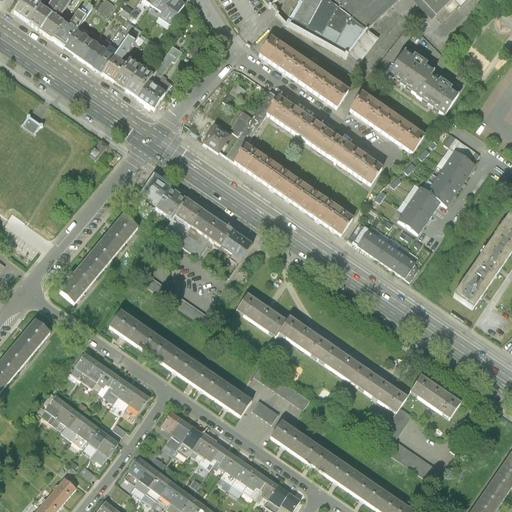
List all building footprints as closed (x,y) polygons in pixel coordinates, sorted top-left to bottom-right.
[(33,0),(21,0),(12,14),(27,24),(40,5),(33,0)] [(40,5),(27,24),(38,32),(59,0),(50,0),(45,8),(40,5)] [(67,0),(59,0),(38,32),(51,40),(64,21),(59,18),(71,2),(67,0)] [(154,0),(152,4),(150,7),(161,15),(171,0),(154,0)] [(184,8),(172,0),(171,0),(161,15),(158,20),(170,28),(184,8)] [(349,55),(366,32),(400,0),(411,0),(431,21),(453,0),(454,0),(460,6),(466,0),(260,0),(268,8),(277,0),(306,0),(298,8),(286,26),(346,60),(349,55)] [(306,0),(289,0),(298,8),(306,0)] [(64,21),(51,40),(63,49),(76,30),(92,7),(84,1),(68,24),(64,21)] [(113,7),(104,2),(97,12),(106,18),(113,7)] [(129,16),(123,11),(119,16),(126,21),(129,16)] [(76,30),(63,49),(73,56),(86,36),(76,30)] [(377,41),(366,32),(349,55),(360,63),(377,41)] [(113,55),(100,74),(112,82),(125,63),(122,60),(135,41),(127,35),(113,55)] [(86,36),(73,56),(81,61),(94,42),(86,36)] [(258,58),(273,68),(285,52),(270,41),(258,58)] [(94,42),(81,61),(91,68),(104,49),(94,42)] [(160,79),(181,55),(173,47),(152,71),(160,79)] [(104,49),(91,68),(100,74),(113,55),(104,49)] [(306,66),(285,52),(273,68),(294,83),(306,66)] [(403,55),(387,78),(415,98),(422,88),(423,89),(429,80),(433,75),(424,69),(427,66),(415,57),(412,61),(403,55)] [(125,63),(112,82),(123,90),(140,65),(129,57),(125,63)] [(140,65),(123,90),(136,99),(153,74),(140,65)] [(294,83),(315,97),(326,80),(306,66),(294,83)] [(153,74),(136,99),(154,111),(171,86),(153,74)] [(249,110),(254,102),(262,90),(242,76),(229,96),(235,100),(249,110)] [(347,94),(326,80),(315,97),(336,111),(347,94)] [(437,86),(429,80),(423,89),(422,88),(415,98),(444,117),(456,99),(448,94),(451,90),(439,82),(437,86)] [(269,95),(262,90),(254,102),(261,107),(269,95)] [(229,109),(235,100),(229,96),(228,95),(222,104),(229,109)] [(225,159),(233,165),(244,149),(266,117),(277,101),(269,95),(261,107),(248,125),(238,139),(225,159)] [(349,113),(370,128),(382,111),(361,97),(349,113)] [(266,117),(287,131),(298,115),(277,101),(266,117)] [(403,125),(382,111),(370,128),(391,142),(403,125)] [(31,120),(29,118),(27,121),(28,122),(22,129),(0,113),(0,204),(16,217),(61,155),(36,138),(41,131),(42,132),(44,129),(41,127),(40,128),(35,124),(30,122),(31,120)] [(319,129),(298,115),(287,131),(308,145),(319,129)] [(238,118),(228,132),(238,139),(248,125),(238,118)] [(423,140),(403,125),(391,142),(412,156),(423,140)] [(201,146),(217,158),(229,140),(213,129),(201,146)] [(340,143),(319,129),(308,145),(329,160),(340,143)] [(450,137),(443,147),(454,155),(472,168),(479,158),(450,137)] [(360,158),(340,143),(329,160),(349,174),(360,158)] [(98,160),(107,149),(101,144),(90,159),(96,164),(97,162),(98,160)] [(233,165),(249,175),(259,160),(244,149),(233,165)] [(449,163),(468,177),(474,169),(472,168),(454,155),(449,163)] [(381,172),(360,158),(349,174),(370,188),(381,172)] [(249,175),(264,186),(275,170),(259,160),(249,175)] [(443,172),(463,185),(468,177),(449,163),(443,172)] [(264,186),(279,196),(290,181),(275,170),(264,186)] [(437,179),(457,193),(463,185),(443,172),(437,179)] [(432,187),(451,201),(457,193),(437,179),(432,187)] [(169,191),(154,180),(145,194),(148,196),(147,199),(158,206),(169,191)] [(279,196),(294,207),(305,191),(290,181),(279,196)] [(426,195),(439,205),(446,209),(451,201),(432,187),(426,195)] [(185,202),(169,191),(158,206),(155,210),(172,222),(174,219),(185,202)] [(294,207),(310,217),(320,202),(305,191),(294,207)] [(414,199),(434,213),(439,205),(426,195),(420,191),(414,199)] [(409,207),(428,221),(434,213),(414,199),(409,207)] [(201,212),(185,202),(174,219),(189,230),(201,212)] [(310,217),(325,228),(336,212),(320,202),(310,217)] [(153,209),(145,203),(141,209),(149,214),(153,209)] [(403,215),(423,229),(428,221),(409,207),(403,215)] [(201,212),(189,230),(210,244),(220,250),(232,233),(201,212)] [(325,228),(340,238),(351,223),(336,212),(325,228)] [(403,215),(397,224),(417,237),(423,229),(403,215)] [(123,218),(102,242),(117,254),(137,230),(123,218)] [(511,220),(508,218),(490,245),(508,258),(511,252),(511,220)] [(198,261),(210,244),(189,230),(178,247),(198,261)] [(252,247),(232,233),(220,250),(240,264),(252,247)] [(367,234),(357,248),(366,255),(376,240),(367,234)] [(376,240),(366,255),(375,262),(385,247),(376,240)] [(102,242),(82,266),(96,279),(117,254),(102,242)] [(490,245),(471,272),(490,285),(508,258),(490,245)] [(385,247),(375,262),(385,268),(395,254),(385,247)] [(395,254),(385,268),(395,275),(405,260),(395,254)] [(405,260),(395,275),(404,281),(413,268),(414,267),(405,260)] [(73,306),(96,279),(82,266),(72,278),(70,276),(67,280),(68,282),(59,294),(73,306)] [(413,268),(404,281),(409,285),(418,272),(413,268)] [(471,312),(490,285),(471,272),(453,299),(471,312)] [(207,332),(214,323),(140,273),(134,282),(207,332)] [(278,336),(286,324),(246,298),(236,313),(275,340),(278,336)] [(109,330),(135,348),(145,333),(119,315),(109,330)] [(278,336),(317,362),(328,347),(289,321),(286,324),(278,336)] [(35,323),(15,348),(29,359),(49,335),(35,323)] [(171,351),(145,333),(135,348),(161,366),(171,351)] [(317,362),(357,389),(367,374),(328,347),(317,362)] [(15,348),(0,365),(0,377),(8,384),(29,359),(15,348)] [(161,366),(188,384),(198,369),(171,351),(161,366)] [(84,380),(95,364),(84,357),(74,372),(84,380)] [(95,387),(105,372),(95,364),(84,380),(95,387)] [(224,386),(198,369),(188,384),(214,401),(224,386)] [(260,371),(253,381),(303,414),(310,404),(260,371)] [(108,391),(116,379),(105,372),(95,387),(102,392),(104,388),(108,391)] [(406,400),(367,374),(357,389),(396,416),(399,411),(406,400)] [(116,401),(127,387),(116,379),(108,391),(112,394),(110,397),(116,401)] [(421,380),(410,395),(450,422),(461,407),(421,380)] [(250,404),(224,386),(214,401),(240,419),(250,404)] [(127,409),(137,394),(127,387),(116,401),(127,409)] [(137,394),(127,409),(138,416),(148,401),(137,394)] [(54,400),(44,414),(55,421),(64,408),(54,400)] [(258,404),(251,414),(271,428),(278,418),(258,404)] [(64,408),(55,421),(59,425),(65,429),(75,416),(64,408)] [(380,439),(393,448),(395,445),(412,420),(399,411),(396,416),(380,439)] [(50,428),(55,421),(44,414),(39,420),(50,428)] [(86,424),(75,416),(65,429),(77,437),(86,424)] [(161,430),(172,437),(181,424),(170,417),(161,430)] [(54,431),(59,425),(55,421),(50,428),(54,431)] [(97,432),(86,424),(77,437),(87,445),(97,432)] [(172,437),(183,444),(192,431),(181,424),(172,437)] [(270,440),(296,458),(307,443),(280,425),(270,440)] [(127,436),(116,428),(111,434),(122,441),(127,436)] [(183,444),(193,452),(202,438),(192,431),(183,444)] [(87,445),(97,452),(107,439),(97,432),(87,445)] [(71,444),(82,452),(87,445),(77,437),(71,444)] [(193,452),(204,459),(213,446),(202,438),(193,452)] [(117,447),(107,439),(97,452),(107,460),(117,447)] [(333,461),(307,443),(296,458),(323,476),(333,461)] [(82,452),(92,459),(97,452),(87,445),(82,452)] [(446,479),(395,445),(393,448),(387,456),(438,491),(446,479)] [(204,459),(215,466),(224,453),(213,446),(204,459)] [(107,460),(97,452),(92,459),(89,463),(94,466),(96,463),(102,468),(107,460)] [(235,460),(224,453),(215,466),(226,473),(235,460)] [(226,473),(236,481),(245,468),(235,460),(226,473)] [(323,476),(349,494),(359,479),(333,461),(323,476)] [(128,476),(139,484),(149,470),(138,462),(128,476)] [(504,499),(511,487),(511,466),(507,463),(489,489),(504,499)] [(236,481),(247,488),(256,475),(245,468),(236,481)] [(139,484),(149,491),(159,478),(149,470),(139,484)] [(94,479),(84,471),(79,478),(88,485),(94,479)] [(247,488),(258,495),(267,482),(256,475),(247,488)] [(149,491),(160,499),(170,486),(159,478),(149,491)] [(349,494),(375,511),(386,497),(359,479),(349,494)] [(258,495),(269,503),(277,489),(267,482),(258,495)] [(65,483),(58,491),(69,500),(76,492),(65,483)] [(160,499),(170,507),(180,493),(170,486),(160,499)] [(116,488),(109,497),(120,506),(127,496),(116,488)] [(269,503),(279,510),(288,497),(277,489),(269,503)] [(489,489),(472,511),(494,511),(504,499),(489,489)] [(58,491),(44,507),(50,511),(58,511),(69,500),(58,491)] [(170,507),(177,511),(182,511),(191,501),(180,493),(170,507)] [(293,511),(299,504),(288,497),(279,510),(282,511),(293,511)] [(407,511),(386,497),(375,511),(407,511)] [(182,511),(198,511),(201,509),(191,501),(182,511)]
